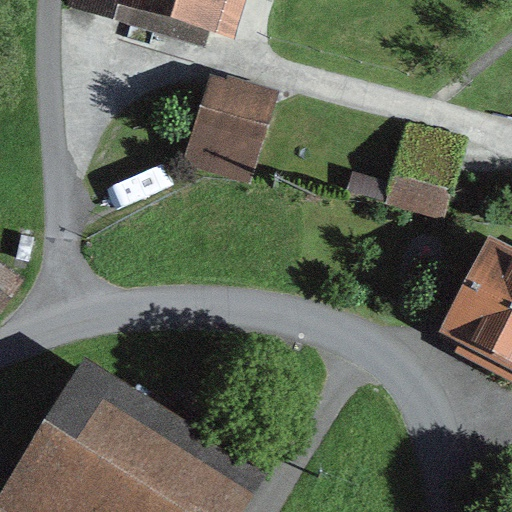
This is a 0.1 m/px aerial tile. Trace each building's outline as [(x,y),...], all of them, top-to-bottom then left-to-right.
[(291,0),(231,0),(287,16),(291,0)] [(330,76),(261,55),(235,139),(305,160),(330,76)] [(511,137),(511,134),(456,121),(442,175),(499,190),(511,137)] [(14,213),(0,232),(0,270),(30,292),(62,249),(14,213)] [(311,511),(343,459),(143,343),(55,493),(87,511),(311,511)]
